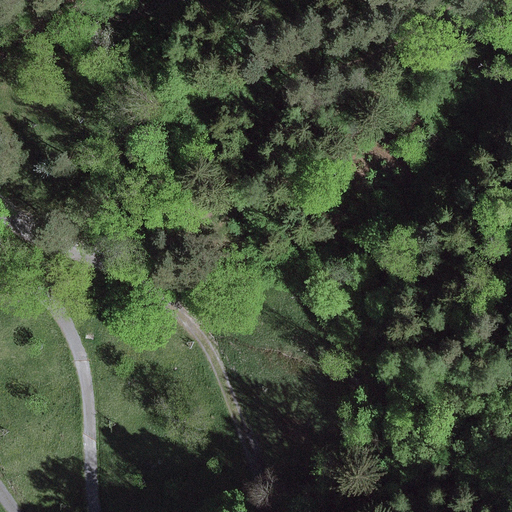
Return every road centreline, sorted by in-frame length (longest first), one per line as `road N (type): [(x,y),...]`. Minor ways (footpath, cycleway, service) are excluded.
road 1 (track): [(0,207),(39,237),(162,297),(206,345),(248,447),(258,511)]
road 2 (track): [(96,511),(97,429),(83,360),(50,286),(0,244)]
